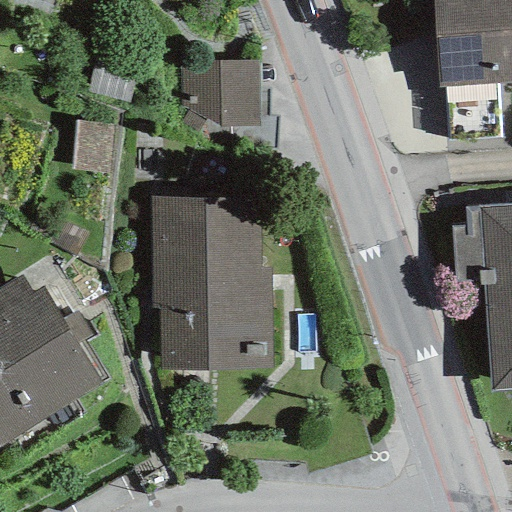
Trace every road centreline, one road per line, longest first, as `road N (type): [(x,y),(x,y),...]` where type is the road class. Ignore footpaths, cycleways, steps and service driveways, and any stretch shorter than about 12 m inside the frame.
road 1 (residential): [(287,0),(472,510)]
road 2 (unclassified): [(146,511),(196,498),(472,510)]
